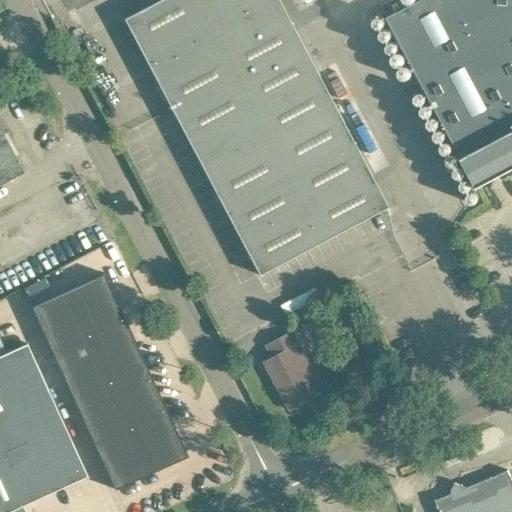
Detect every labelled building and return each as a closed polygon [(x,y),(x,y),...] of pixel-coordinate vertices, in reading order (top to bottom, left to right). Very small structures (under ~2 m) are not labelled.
[(158,0),(123,19),(258,275),(387,207),(278,0),(158,0)] [(400,0),(390,0),(381,5),(477,187),(511,168),(511,0),(419,0),(404,8),(400,0)] [(0,184),(23,172),(0,128),(0,184)] [(31,306),(115,489),(187,456),(103,273),(31,306)] [(264,362),(289,411),(326,391),(294,330),(265,345),(272,358),(264,362)] [(0,355),(0,511),(24,511),(21,506),(60,488),(87,476),(78,458),(42,380),(35,363),(26,343),(0,355)] [(440,511),(511,511),(511,479),(508,470),(435,500),(440,511)]
